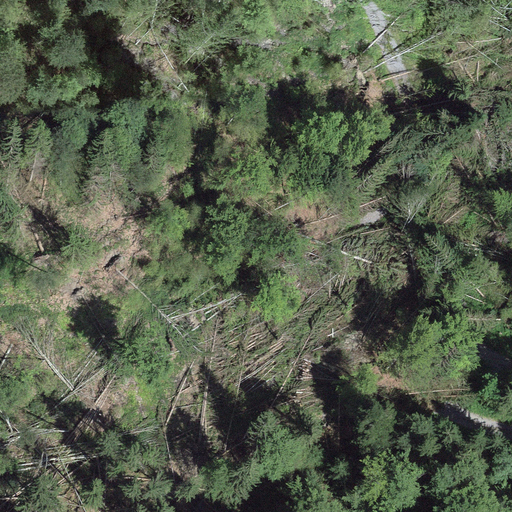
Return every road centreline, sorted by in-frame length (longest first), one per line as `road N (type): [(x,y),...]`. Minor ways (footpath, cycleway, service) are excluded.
road 1 (track): [(511,459),(425,438),(323,355),(284,214),(239,133),(100,0)]
road 2 (track): [(284,214),(155,311),(138,413),(156,511)]
